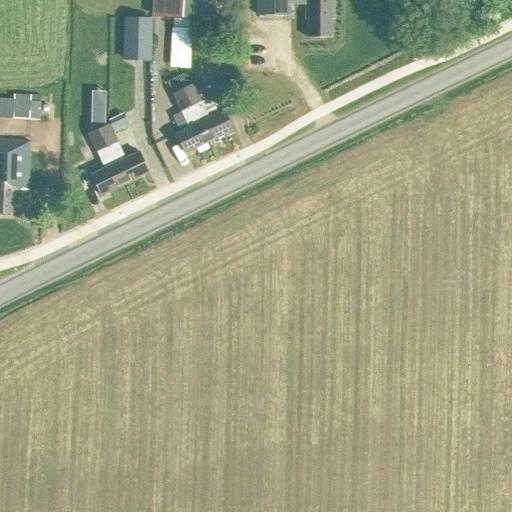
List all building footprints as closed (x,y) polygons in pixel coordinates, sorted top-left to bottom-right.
[(170,0),(169,17),(194,19),(195,0),(170,0)] [(198,0),(197,21),(215,22),(216,0),(198,0)] [(314,15),(313,37),(338,39),(339,15),(343,15),(343,0),(310,0),(309,14),(314,15)] [(127,17),(127,53),(151,54),(151,18),(127,17)] [(193,84),(182,89),(208,142),(233,130),(224,111),(218,114),(210,98),(201,102),(193,84)] [(208,142),(182,89),(172,94),(181,112),(173,116),(180,132),(175,135),(184,153),(208,142)] [(13,100),(0,99),(0,117),(13,118),(13,120),(39,121),(40,96),(31,95),(31,97),(13,96),(13,100)] [(91,133),(98,129),(99,129),(104,126),(104,105),(91,105),(91,133)] [(99,129),(98,129),(124,184),(148,172),(139,152),(126,158),(108,124),(99,129)] [(124,184),(98,129),(91,133),(88,134),(98,155),(90,160),(96,173),(91,176),(100,195),(124,184)] [(0,213),(12,214),(13,190),(28,190),(30,142),(0,140),(0,213)]
